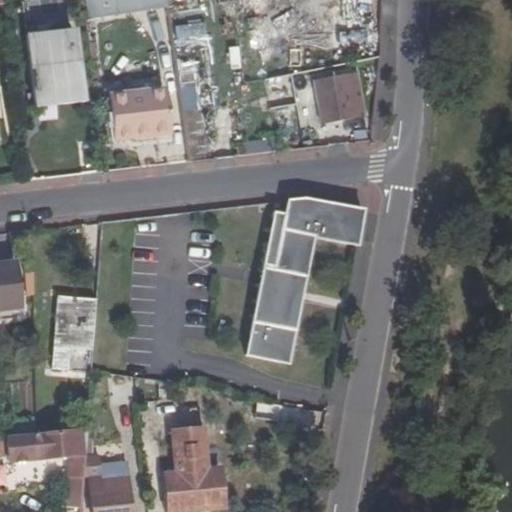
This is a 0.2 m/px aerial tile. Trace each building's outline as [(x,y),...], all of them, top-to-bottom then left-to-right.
[(204,24),(175,25),(176,73),(196,72),(197,106),(207,106),(204,24)] [(66,32),(27,37),(35,107),(80,101),(75,64),(70,64),(66,32)] [(318,124),(361,116),(353,73),(310,80),(318,124)] [(159,81),(114,86),(118,126),(163,122),(159,81)] [(272,151),(271,141),(245,145),(246,154),(272,151)] [(206,159),(246,154),(245,145),(205,149),(206,159)] [(300,199),(288,200),(286,214),(275,213),(249,354),(291,362),(310,237),(357,245),(363,210),(300,199)] [(0,309),(19,308),(14,263),(0,265),(0,309)] [(64,366),(66,345),(86,347),(91,311),(93,297),(54,293),(46,363),(64,366)] [(132,381),(110,381),(111,404),(133,403),(132,381)] [(87,394),(87,457),(102,457),(102,394),(87,394)] [(176,474),(163,475),(166,511),(173,511),(224,506),(220,469),(207,471),(202,427),(172,430),(176,474)] [(0,437),(0,461),(46,458),(56,457),(53,478),(49,508),(65,510),(76,430),(25,435),(0,437)] [(56,457),(46,458),(46,477),(53,478),(56,457)] [(102,466),(102,457),(87,457),(87,466),(102,466)] [(102,466),(104,482),(129,480),(127,465),(102,466)] [(131,511),(129,480),(104,482),(90,483),(92,511),(131,511)]
